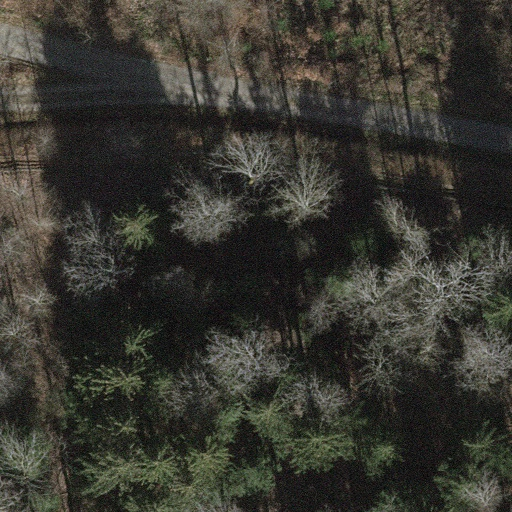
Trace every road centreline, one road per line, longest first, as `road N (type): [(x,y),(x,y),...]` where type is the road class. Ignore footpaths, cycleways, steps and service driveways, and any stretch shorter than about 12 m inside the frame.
road 1 (track): [(0,103),(148,95),(408,123),(511,144)]
road 2 (track): [(0,31),(90,54),(148,95)]
